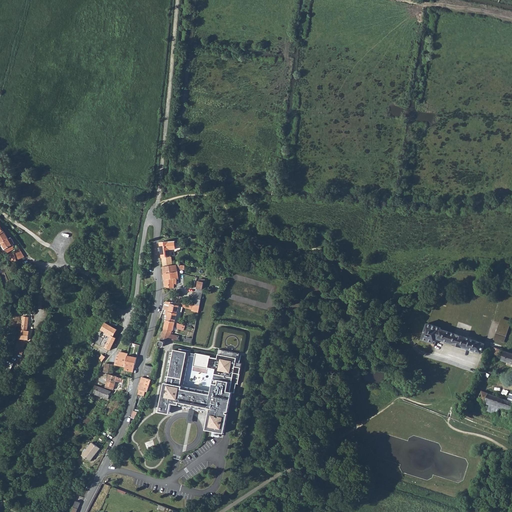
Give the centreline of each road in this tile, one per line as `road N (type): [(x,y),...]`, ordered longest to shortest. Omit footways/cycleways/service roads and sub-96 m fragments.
road 1 (residential): [(83,511),(127,417),(148,336),(159,291),(157,212)]
road 2 (track): [(366,305),(365,292),(342,280),(324,251),(239,235),(206,195),(158,204)]
road 3 (track): [(158,199),(178,0)]
